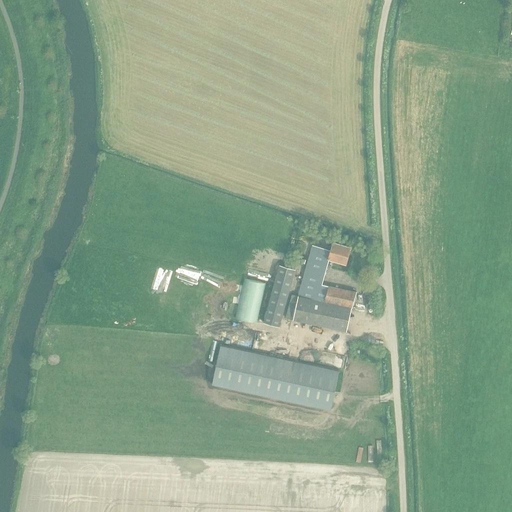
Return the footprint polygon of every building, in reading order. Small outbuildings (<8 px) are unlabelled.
[(329,259),(346,264),(351,247),(332,241),(329,250),(312,245),(301,282),(293,319),(346,331),(357,292),(346,288),(345,291),(321,284),(329,259)] [(292,261),(304,264),(306,259),(302,258),(302,256),(294,253),(292,261)] [(280,264),(264,322),(279,326),(295,268),(280,264)] [(244,279),(236,318),(257,323),(265,284),(244,279)] [(222,345),(213,384),(331,410),(339,370),(222,345)]
